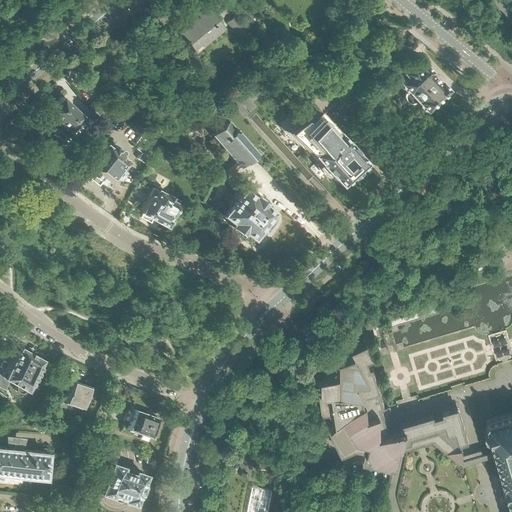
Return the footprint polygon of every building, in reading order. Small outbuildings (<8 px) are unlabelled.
[(192,52),(221,28),(202,5),(193,13),(195,15),(175,32),(181,39),(183,41),(192,52)] [(248,33),(234,16),(226,22),(240,39),(248,33)] [(445,89),(437,80),(435,82),(432,79),(434,77),(431,73),(429,75),(426,72),(428,70),(420,61),(419,62),(415,58),(399,72),(403,76),(396,82),(397,84),(397,86),(401,90),(404,91),(405,92),(403,93),(403,94),(402,96),(403,97),(403,99),(404,100),(406,102),(407,103),(409,103),(410,103),(411,103),(413,102),(413,101),(415,103),(415,105),(418,109),(421,109),(422,111),(426,108),(427,108),(432,104),(432,102),(436,98),(438,98),(443,94),(443,92),(445,89)] [(330,70),(317,82),(322,88),(323,89),(327,86),(332,91),(341,82),(330,70)] [(332,91),(331,92),(339,100),(345,107),(346,107),(356,98),(355,97),(354,96),(341,82),(332,91)] [(265,123),(274,117),(250,91),(240,100),(237,96),(233,100),(236,104),(226,113),(297,191),(315,174),(309,168),(316,162),(309,153),(306,150),(297,159),(265,123)] [(98,96),(90,106),(102,117),(111,108),(110,108),(110,109),(98,98),(99,97),(98,96)] [(354,115),(365,105),(356,96),(355,97),(356,98),(346,107),(354,115)] [(80,116),(61,97),(47,111),(67,130),(68,128),(71,129),(73,126),(73,124),(80,116)] [(353,152),(341,139),(333,131),(317,114),(293,136),(306,150),(309,153),(316,162),(318,164),(316,166),(324,174),(325,173),(327,175),(328,174),(336,183),(360,160),(352,152),(353,152)] [(255,153),(234,128),(234,129),(226,120),(210,134),(234,162),(239,167),(255,153)] [(150,152),(145,148),(148,143),(139,136),(132,146),(141,153),(136,158),(142,162),(150,152)] [(116,169),(124,158),(115,152),(118,148),(112,143),(109,147),(100,140),(92,151),(90,151),(87,154),(88,154),(88,156),(80,167),(89,174),(86,177),(92,182),(95,178),(104,185),(112,175),(114,174),(114,175),(117,172),(116,171),(116,169)] [(154,165),(162,151),(164,148),(158,145),(148,162),(154,165)] [(263,199),(253,192),(251,195),(251,194),(250,195),(240,187),(237,185),(236,183),(234,181),(234,178),(234,176),(234,173),(235,171),(237,169),(239,167),(234,162),(232,164),(230,167),(228,170),(227,173),(227,177),(227,180),(228,183),(229,186),(231,189),(234,191),(236,193),(219,214),(221,216),(222,217),(227,221),(228,221),(229,222),(227,224),(238,233),(240,230),(250,238),(261,224),(262,224),(264,224),(269,218),(268,215),(271,211),(261,203),(261,202),(263,199)] [(164,225),(176,203),(168,199),(169,196),(151,187),(146,194),(148,195),(139,212),(164,225)] [(299,331),(299,332),(307,340),(308,340),(309,340),(316,332),(317,332),(317,331),(316,330),(309,323),(309,322),(308,322),(307,323),(300,330),(299,330),(299,331)] [(293,345),(289,341),(284,347),(288,350),(293,345)] [(333,359),(337,368),(332,372),(325,373),(320,374),(317,374),(320,398),(321,402),(322,411),(330,411),(333,418),(334,419),(327,422),(342,453),(356,446),(365,449),(363,460),(387,465),(394,467),(397,468),(402,445),(433,436),(433,437),(458,458),(463,463),(466,462),(486,456),(495,454),(502,477),(509,501),(511,511),(511,413),(494,419),(490,420),(485,422),(487,427),(486,428),(484,431),(485,436),(488,438),(490,437),(493,449),(485,452),(464,458),(460,455),(463,451),(461,444),(459,441),(468,439),(458,405),(442,410),(442,413),(434,415),(434,416),(433,413),(404,421),(405,425),(389,429),(388,425),(383,409),(382,405),(384,403),(379,387),(378,384),(372,365),(369,366),(367,358),(373,356),(367,342),(333,359)] [(30,373),(39,359),(25,351),(17,346),(17,347),(15,346),(12,347),(9,352),(9,355),(11,357),(3,371),(1,370),(0,371),(0,388),(1,387),(5,389),(6,394),(12,397),(14,393),(15,394),(17,395),(19,395),(22,394),(24,392),(25,390),(28,385),(34,375),(30,373)] [(86,406),(92,388),(88,386),(88,385),(70,379),(70,381),(67,380),(65,386),(67,387),(62,402),(80,408),(82,405),(86,406)] [(149,437),(156,417),(133,409),(129,408),(125,419),(129,421),(126,429),(140,434),(139,439),(146,441),(148,437),(149,437)] [(269,469),(274,453),(275,449),(253,443),(248,463),(269,469)] [(0,473),(42,478),(45,452),(0,447),(0,473)] [(90,475),(95,459),(86,456),(81,471),(90,475)] [(139,485),(143,474),(131,470),(132,469),(121,465),(121,467),(109,463),(108,464),(106,463),(101,477),(98,476),(94,488),(98,489),(96,492),(109,496),(110,493),(123,497),(122,501),(133,504),(136,493),(138,493),(141,486),(139,485)] [(252,485),(247,511),(265,511),(270,489),(252,485)]
